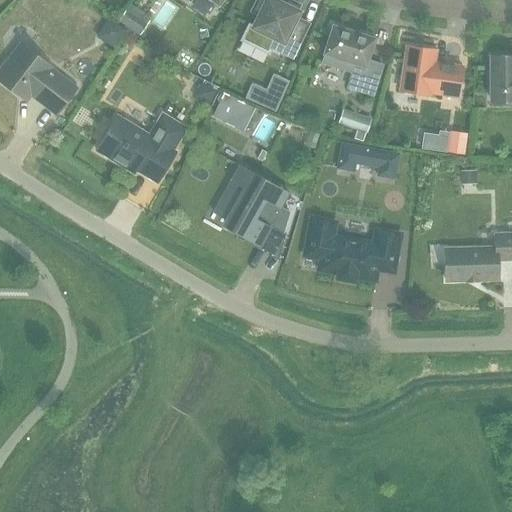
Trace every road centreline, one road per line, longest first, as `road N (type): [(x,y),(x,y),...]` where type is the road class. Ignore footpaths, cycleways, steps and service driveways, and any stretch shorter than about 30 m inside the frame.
road 1 (residential): [(511,345),(409,349),(281,331),(0,164)]
road 2 (residential): [(511,6),(383,0)]
